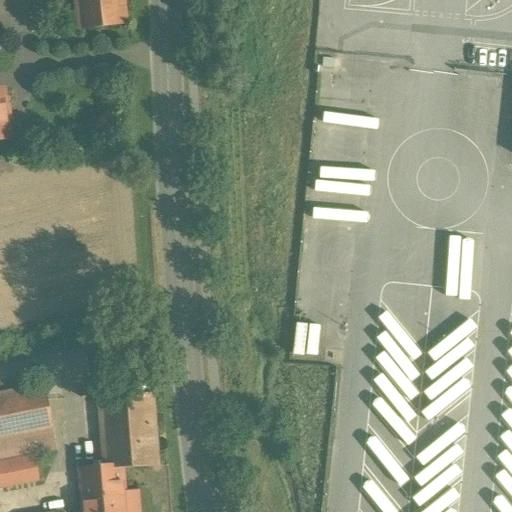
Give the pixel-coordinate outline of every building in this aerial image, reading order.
[(125,0),(74,0),(78,30),(128,24),(125,0)] [(4,90),(0,90),(0,138),(9,137),(7,123),(9,123),(9,121),(7,121),(6,106),(7,106),(7,104),(5,104),(4,90)] [(409,242),(406,300),(462,303),(463,291),(478,292),(480,246),(409,242)] [(44,385),(0,393),(0,460),(56,449),(57,449),(45,384),(44,384),(44,385)] [(153,394),(99,397),(105,468),(106,468),(106,469),(121,468),(159,466),(153,394)] [(33,457),(0,463),(0,487),(38,480),(33,457)] [(105,468),(83,469),(85,485),(82,486),(84,511),(139,511),(138,492),(123,494),(121,468),(106,469),(106,468),(105,468)]
